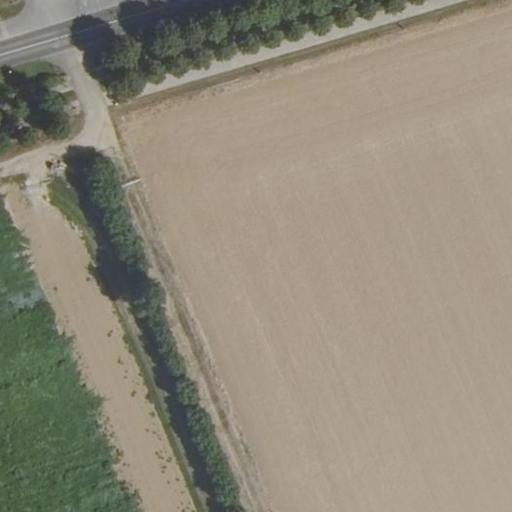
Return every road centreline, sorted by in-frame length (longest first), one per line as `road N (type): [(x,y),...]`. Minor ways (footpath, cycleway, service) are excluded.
road 1 (track): [(259,511),(92,107)]
road 2 (secondary): [(184,0),(69,35)]
